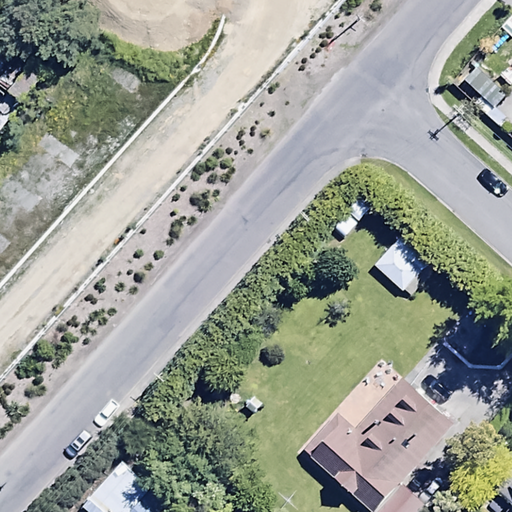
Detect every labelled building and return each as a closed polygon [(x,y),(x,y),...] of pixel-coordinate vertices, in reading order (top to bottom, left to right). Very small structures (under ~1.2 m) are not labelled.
[(482,76),(469,89),(494,111),(506,97),(482,76)] [(401,239),(374,269),(408,298),(434,268),(401,239)] [(337,418),(304,456),(367,511),(429,511),(430,511),(402,488),(454,428),(401,382),(355,434),(337,418)] [(511,474),(497,492),(511,504),(511,474)] [(173,511),(150,492),(132,511),(173,511)]
